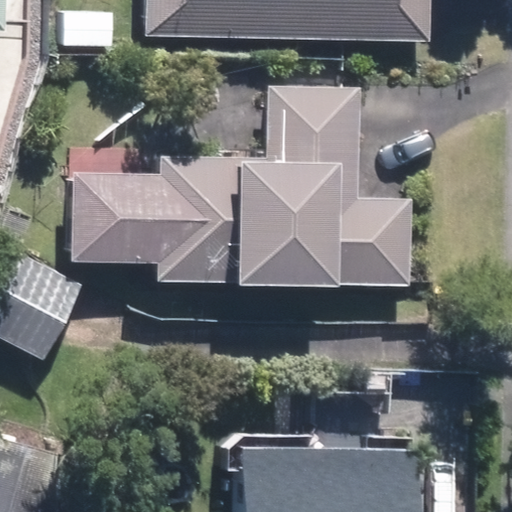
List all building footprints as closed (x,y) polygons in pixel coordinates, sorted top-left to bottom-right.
[(142,0),(142,31),(430,36),(431,0),(142,0)] [(112,8),(60,5),(59,43),(111,45),(112,8)] [(71,163),(69,254),(155,256),(155,275),(410,280),(412,193),(359,192),(361,81),(267,79),(265,148),(157,146),(157,165),(71,163)] [(0,334),(40,355),(80,280),(0,237),(0,334)] [(0,511),(53,511),(71,448),(0,428),(0,511)] [(239,434),(237,511),(417,511),(420,439),(372,438),(371,460),(333,459),(334,437),(239,434)]
